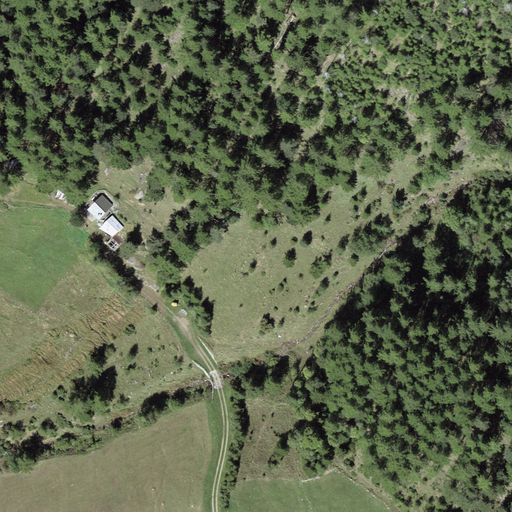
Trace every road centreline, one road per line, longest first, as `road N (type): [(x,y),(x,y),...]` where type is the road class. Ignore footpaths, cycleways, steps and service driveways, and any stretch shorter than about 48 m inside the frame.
road 1 (track): [(216,511),(228,427),(222,391),(202,349),(118,268),(98,233)]
road 2 (track): [(308,404),(337,460),(400,511)]
